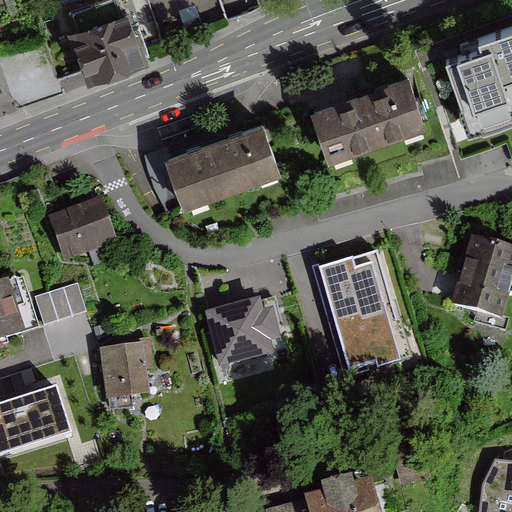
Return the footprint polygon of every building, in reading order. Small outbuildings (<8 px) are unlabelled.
[(148,0),(159,33),(227,11),(223,0),(148,0)] [(131,6),(69,27),(87,81),(149,60),(131,6)] [(483,90),(491,114),(511,106),(511,33),(510,34),(509,31),(473,44),(476,53),(481,67),(472,70),(480,91),(483,90)] [(403,88),(314,120),(331,168),(420,137),(403,88)] [(260,129),(168,160),(186,214),(278,184),(260,129)] [(97,207),(47,225),(63,268),(113,250),(97,207)] [(511,307),(511,257),(471,245),(450,311),(505,328),(511,307)] [(319,265),(313,267),(346,379),(401,362),(389,324),(399,321),(379,253),(320,270),(319,265)] [(0,337),(11,334),(9,327),(41,316),(25,270),(0,278),(0,337)] [(82,286),(37,296),(44,326),(88,316),(82,286)] [(258,303),(210,315),(222,364),(270,352),(268,342),(275,340),(268,313),(261,315),(258,303)] [(141,348),(104,352),(110,397),(146,392),(141,348)] [(56,391),(0,408),(0,457),(71,435),(56,391)] [(511,511),(511,470),(490,460),(478,483),(482,485),(469,511),(511,511)] [(326,498),(271,511),(270,511),(378,511),(370,482),(352,486),(350,478),(322,486),(326,498)]
